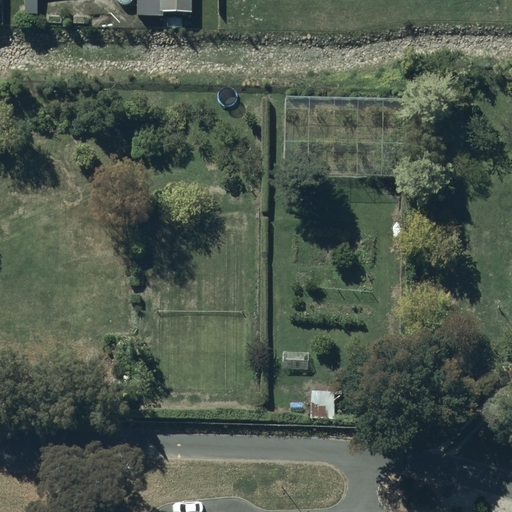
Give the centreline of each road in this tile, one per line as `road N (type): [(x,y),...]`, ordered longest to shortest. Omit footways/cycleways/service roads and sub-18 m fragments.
road 1 (residential): [(0,436),(276,440),(370,454)]
road 2 (residential): [(370,454),(511,487)]
